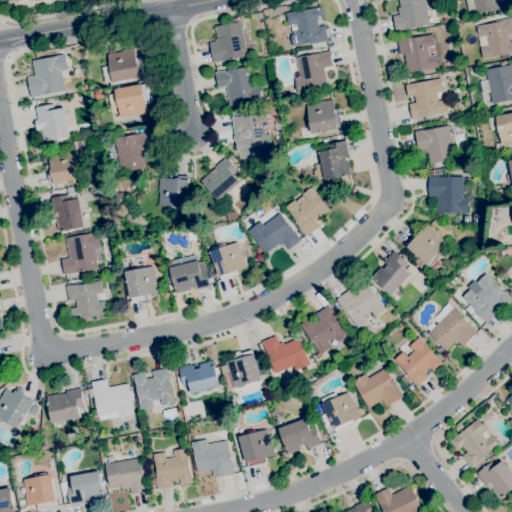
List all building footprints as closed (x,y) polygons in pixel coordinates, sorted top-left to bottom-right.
[(395,32),(392,16),(399,14),(397,7),(400,7),(398,0),(424,0),(429,24),(402,29),(402,31),(395,32)] [(469,14),(466,0),(507,0),(509,7),(476,14),(476,13),(469,14)] [(312,49),(311,43),(292,46),(290,36),(293,35),(291,25),(288,25),(286,13),(321,7),(324,18),(317,20),(318,27),(325,26),(327,41),(326,41),(327,46),(312,49)] [(233,63),(232,59),(213,62),(209,43),(215,42),(215,39),(217,38),(215,26),(233,23),(232,18),(237,17),(238,22),(240,22),(247,56),(242,57),(243,61),(233,63)] [(511,53),(482,59),(480,46),(483,45),(481,37),(478,37),(476,26),(495,22),(495,21),(511,18),(511,23),(511,33),(507,34),(509,41),(511,40),(511,53)] [(407,73),(404,54),(399,55),(396,40),(413,36),(414,38),(432,34),(434,46),(427,47),(429,56),(436,54),(438,67),(429,69),(429,68),(407,73)] [(111,85),(111,82),(106,83),(103,67),(110,66),(107,54),(121,51),(121,50),(133,48),(136,58),(140,58),(143,75),(139,76),(139,77),(117,82),(118,83),(111,85)] [(31,97),(27,77),(35,75),(32,61),(58,56),(57,51),(63,50),(63,54),(64,54),(67,69),(61,71),(65,90),(31,97)] [(297,94),(294,78),(299,77),(295,58),(319,53),(329,51),(332,66),(324,68),(328,88),(321,89),(322,92),(316,93),(316,90),(297,94)] [(511,99),(492,103),(490,92),(482,94),(480,81),(487,79),(485,69),(501,66),(500,62),(503,61),(504,66),(510,65),(511,72),(511,99)] [(234,108),(233,105),(229,106),(225,86),(217,88),(215,72),(226,70),(249,66),(252,85),(259,84),(262,100),(240,104),(241,107),(234,108)] [(412,119),(409,104),(415,102),(414,95),(408,96),(405,85),(440,78),(442,91),(436,92),(437,101),(444,100),(446,111),(428,115),(428,116),(412,119)] [(119,118),(117,104),(115,104),(113,95),(115,95),(114,89),(141,84),(141,85),(146,84),(149,102),(145,103),(147,114),(134,116),(134,115),(119,118)] [(311,134),(310,129),(308,129),(306,118),(309,117),(306,106),(320,103),(320,101),(332,99),(334,109),(337,108),(340,126),(337,127),(337,128),(311,134)] [(43,141),(41,128),(43,128),(42,121),(38,122),(35,107),(53,104),(54,110),(64,108),(70,136),(43,141)] [(511,142),(500,144),(498,132),(496,132),(495,128),(490,129),(488,119),(496,118),(496,116),(511,112),(511,142)] [(236,152),(234,140),(241,139),(240,132),(234,133),(231,117),(247,115),(247,116),(266,113),(268,125),(262,126),(263,135),(270,134),(271,147),(244,151),(236,152)] [(434,166),(434,163),(429,164),(427,152),(424,153),(424,150),(418,151),(414,131),(423,129),(423,130),(448,125),(455,159),(443,161),(444,165),(434,166)] [(122,173),(114,139),(148,131),(153,153),(143,156),(146,168),(122,173)] [(73,150),(71,142),(80,140),(82,148),(73,150)] [(324,181),(324,179),(318,180),(317,176),(314,177),(313,170),(316,170),(315,164),(321,163),(319,152),(329,150),(327,144),(345,141),(348,155),(343,156),(344,162),(348,161),(351,176),(324,181)] [(64,187),(64,184),(63,184),(63,186),(54,187),(53,183),(49,184),(46,166),(50,166),(48,156),(75,151),(78,163),(80,163),(82,175),(79,175),(80,179),(78,179),(79,184),(71,185),(71,186),(64,187)] [(218,201),(203,185),(203,184),(200,181),(225,157),(238,170),(233,174),(240,181),(218,201)] [(187,209),(171,208),(171,205),(159,205),(159,192),(158,192),(159,178),(170,179),(170,176),(188,177),(188,180),(189,180),(187,209)] [(467,213),(462,213),(436,212),(436,197),(428,197),(428,176),(438,176),(463,177),(463,197),(468,197),(467,213)] [(58,232),(56,220),(52,220),(51,212),(53,212),(50,198),(63,195),(62,188),(73,186),(74,193),(77,192),(78,198),(79,198),(85,227),(58,232)] [(306,236),(295,222),(296,221),(289,213),(290,213),(285,207),(294,200),(295,201),(302,196),(305,200),(306,200),(301,195),(312,186),(316,192),(330,210),(322,216),(321,216),(316,220),(315,219),(313,220),(318,227),(306,236)] [(266,253),(248,231),(260,221),(263,225),(279,212),(301,240),(288,250),(283,243),(280,246),(278,244),(266,253)] [(421,269),(417,265),(422,260),(416,255),(413,258),(409,253),(411,251),(407,247),(408,246),(406,244),(415,235),(416,236),(427,225),(437,233),(436,234),(446,244),(438,253),(440,255),(430,266),(428,264),(427,265),(425,264),(421,269)] [(64,275),(61,259),(69,258),(65,238),(89,233),(98,231),(101,247),(94,248),(98,268),(64,275)] [(221,280),(220,276),(218,277),(210,251),(214,250),(213,247),(224,244),(225,246),(237,242),(242,255),(243,255),(247,267),(237,271),(238,274),(221,280)] [(391,295),(371,278),(381,267),(383,269),(387,265),(383,262),(393,251),(407,263),(406,263),(411,267),(407,271),(410,274),(407,278),(407,277),(391,295)] [(176,295),(169,268),(198,260),(199,265),(202,264),(203,269),(205,269),(210,286),(195,290),(194,287),(190,288),(191,291),(176,295)] [(144,304),(143,300),(132,302),(132,298),(130,298),(125,271),(153,266),(156,279),(157,279),(160,293),(149,295),(150,298),(151,298),(152,303),(144,304)] [(486,323),(473,310),(474,309),(462,297),(462,296),(458,292),(463,286),(468,291),(470,289),(467,286),(474,280),(476,282),(486,273),(492,280),(504,292),(505,291),(511,298),(511,300),(504,308),(498,302),(492,308),(497,313),(486,323)] [(72,321),(69,308),(76,307),(75,300),(68,301),(66,286),(83,282),(83,284),(92,283),(92,282),(101,280),(103,292),(97,293),(98,302),(105,300),(107,314),(72,321)] [(357,329),(347,314),(346,315),(335,299),(347,291),(348,291),(349,291),(352,295),(368,284),(385,309),(374,317),(370,311),(363,316),(367,322),(357,329)] [(446,351),(428,333),(430,331),(427,328),(432,323),(435,325),(438,323),(434,319),(442,310),(441,310),(448,303),(470,325),(477,332),(463,346),(458,341),(456,344),(455,342),(446,351)] [(317,359),(314,354),(318,351),(299,325),(309,318),(313,324),(319,319),(315,314),(328,305),(338,319),(337,320),(348,335),(338,342),(334,336),(327,341),(330,347),(321,354),(322,355),(317,359)] [(275,374),(261,342),(276,335),(279,343),(282,342),(283,344),(298,338),(306,357),(307,357),(310,364),(295,370),(293,366),(275,374)] [(416,387),(404,374),(405,373),(393,359),(403,351),(407,356),(414,351),(409,345),(419,337),(436,357),(437,357),(443,364),(434,372),(429,367),(424,371),(429,377),(416,387)] [(232,388),(228,372),(222,374),(220,366),(226,365),(225,362),(235,359),(234,355),(252,350),(253,354),(254,354),(256,359),(263,357),(268,372),(260,375),(261,380),(256,382),(257,384),(246,387),(245,385),(232,388)] [(191,394),(189,385),(183,386),(178,368),(181,368),(180,367),(191,364),(191,365),(193,365),(194,369),(199,368),(199,364),(212,360),(219,386),(191,394)] [(368,408),(352,382),(366,373),(368,378),(385,367),(399,390),(403,397),(385,408),(381,400),(368,408)] [(140,410),(133,375),(145,372),(147,379),(154,377),(152,371),(167,368),(169,374),(171,373),(172,379),(170,380),(171,385),(169,385),(173,403),(161,406),(161,405),(153,406),(153,407),(140,410)] [(134,414),(119,417),(99,420),(98,416),(94,397),(89,398),(87,389),(92,388),(91,382),(107,379),(108,387),(128,383),(129,390),(131,390),(133,400),(131,400),(134,414)] [(18,428),(0,417),(0,398),(6,389),(14,393),(17,387),(24,391),(23,393),(27,396),(26,396),(35,401),(32,405),(39,409),(34,416),(28,412),(18,428)] [(52,423),(46,396),(60,394),(60,395),(66,394),(66,391),(80,388),(84,406),(78,408),(80,417),(52,423)] [(337,432),(335,428),(334,429),(322,405),(326,402),(325,400),(336,395),(337,397),(348,392),(354,405),(355,404),(358,411),(362,409),(364,413),(360,415),(360,416),(352,420),(354,426),(349,429),(348,427),(337,432)] [(318,412),(314,405),(320,402),(324,409),(318,412)] [(289,453),(289,452),(288,453),(279,429),(306,418),(309,428),(315,426),(321,444),(307,449),(305,443),(300,445),(301,449),(289,453)] [(474,470),(473,468),(476,466),(476,465),(471,469),(461,456),(467,452),(463,446),(457,451),(449,441),(456,436),(471,425),(470,424),(478,418),(486,429),(481,433),(486,440),(491,436),(500,447),(480,462),(482,464),(474,470)] [(248,466),(247,463),(246,463),(238,437),(243,435),(243,433),(254,430),(254,432),(266,429),(270,443),(271,442),(275,455),(264,458),(265,462),(248,466)] [(213,478),(212,470),(197,473),(191,442),(207,439),(208,444),(227,440),(231,463),(232,462),(234,474),(213,478)] [(158,489),(157,484),(151,486),(150,479),(156,478),(155,474),(156,473),(153,454),(165,452),(166,459),(174,457),(173,450),(186,448),(188,457),(187,457),(190,474),(191,474),(192,484),(181,486),(179,478),(172,480),(174,487),(158,489)] [(130,495),(129,488),(122,489),(121,487),(109,489),(105,463),(140,457),(144,486),(145,486),(146,492),(130,495)] [(511,489),(499,499),(487,484),(486,485),(484,483),(484,484),(476,474),(491,462),(495,466),(502,460),(511,472),(511,489)] [(70,505),(67,487),(71,486),(70,482),(69,483),(68,479),(71,479),(70,476),(99,471),(102,489),(103,489),(103,493),(104,497),(90,500),(89,496),(84,497),(85,502),(70,505)] [(38,511),(37,508),(38,508),(37,504),(26,506),(24,494),(25,494),(25,493),(21,493),(20,488),(24,487),(23,480),(35,477),(35,475),(46,473),(46,475),(51,474),(56,501),(55,501),(55,505),(44,507),(44,510),(38,511)] [(381,511),(373,495),(388,487),(392,494),(409,486),(411,490),(416,488),(417,491),(413,493),(420,507),(421,506),(423,511),(381,511)] [(0,511),(0,489),(10,487),(14,511),(0,511)] [(343,511),(349,509),(350,511),(352,511),(356,510),(354,506),(367,499),(374,511),(343,511)]
